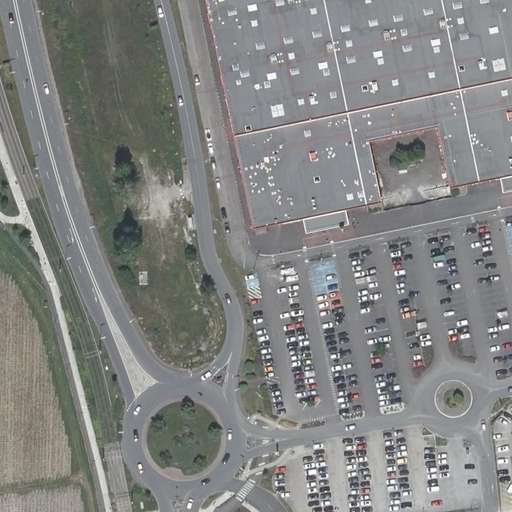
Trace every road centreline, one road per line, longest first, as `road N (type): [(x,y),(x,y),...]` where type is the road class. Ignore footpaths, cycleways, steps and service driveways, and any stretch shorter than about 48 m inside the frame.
road 1 (primary): [(6,0),(45,166),(128,390),(133,436)]
road 2 (primary): [(182,385),(142,356),(107,290),(61,161),(24,0)]
road 3 (secondary): [(165,0),(210,255),(235,313),(232,351)]
road 4 (track): [(0,273),(37,316),(79,511)]
